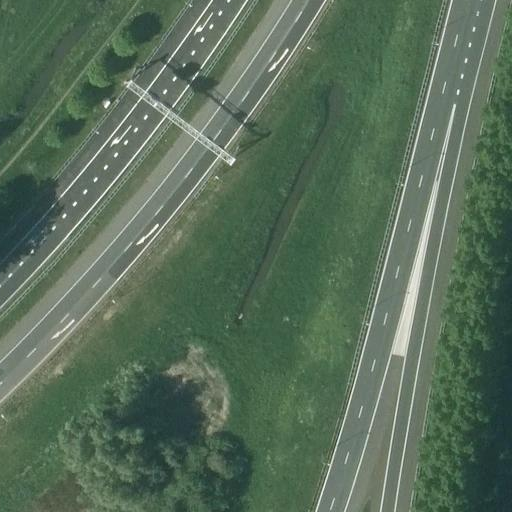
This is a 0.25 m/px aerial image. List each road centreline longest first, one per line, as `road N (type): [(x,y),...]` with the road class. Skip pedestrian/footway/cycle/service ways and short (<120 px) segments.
road 1 (motorway): [(306,0),(148,225),(0,380)]
road 2 (motorway): [(329,511),(439,101)]
road 3 (motorway): [(386,511),(425,285),(439,101)]
road 4 (motorway): [(232,0),(103,175),(0,284)]
